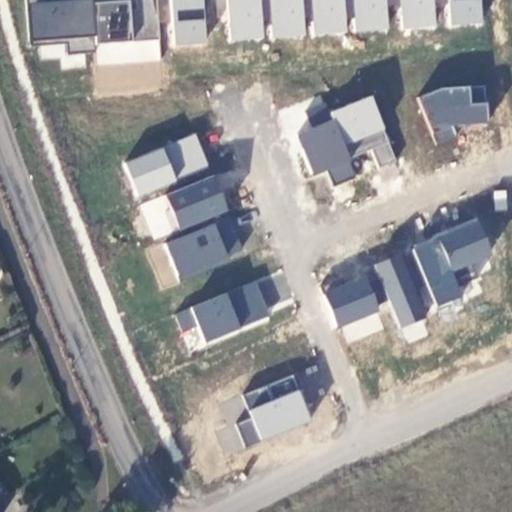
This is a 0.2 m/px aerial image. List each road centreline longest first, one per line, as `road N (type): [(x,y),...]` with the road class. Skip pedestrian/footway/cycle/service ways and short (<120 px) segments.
road 1 (tertiary): [(164,511),(60,274),(0,101)]
road 2 (residential): [(238,105),(289,251),(511,167)]
road 3 (residential): [(511,373),(227,511)]
